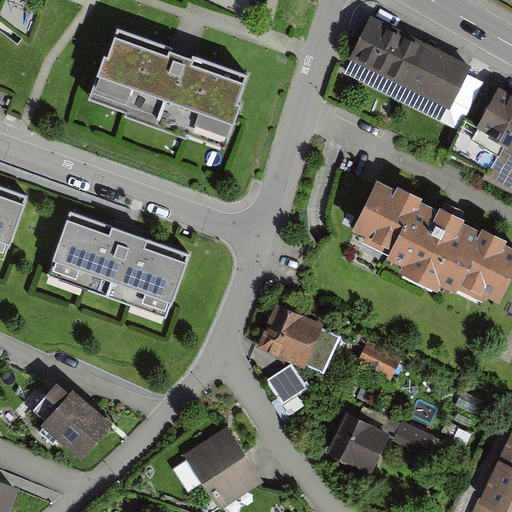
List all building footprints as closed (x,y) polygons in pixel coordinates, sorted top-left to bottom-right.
[(468,63),(371,14),(350,55),(460,110),(471,89),(459,83),(468,63)] [(246,74),(118,25),(92,94),(220,142),(246,74)] [(511,88),(499,82),(477,121),(466,115),(449,148),(488,169),(484,175),(511,190),(511,88)] [(420,190),(376,170),(352,223),(367,230),(364,237),(386,246),(384,252),(400,259),(396,268),(437,286),(440,278),(455,285),(457,282),(484,294),(486,289),(500,295),(511,268),(511,242),(503,238),(505,234),(460,214),(461,212),(419,193),(420,190)] [(0,253),(5,255),(26,196),(0,186),(0,253)] [(110,226),(68,211),(47,269),(167,311),(187,254),(145,239),(148,231),(113,218),(110,226)] [(343,328),(276,300),(258,342),(325,371),(343,328)] [(361,364),(394,380),(401,364),(368,348),(361,364)] [(266,378),(283,403),(309,386),(293,361),(266,378)] [(74,383),(42,420),(82,455),(114,418),(74,383)] [(391,428),(347,408),(328,449),(372,469),(391,428)] [(432,455),(439,439),(405,423),(397,440),(432,455)] [(229,424),(185,453),(220,506),(264,477),(229,424)] [(511,511),(511,426),(473,511),(511,511)] [(9,511),(20,486),(0,478),(0,511),(9,511)]
